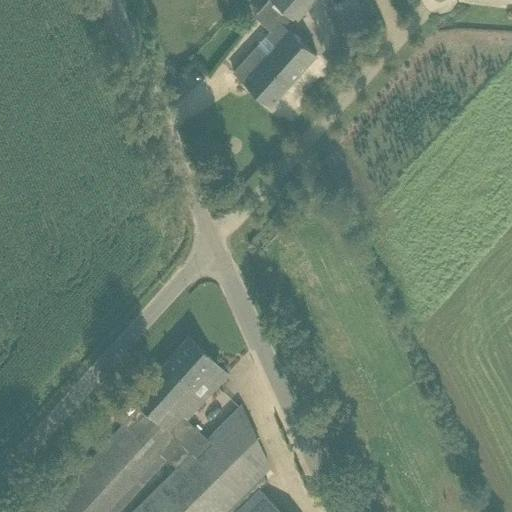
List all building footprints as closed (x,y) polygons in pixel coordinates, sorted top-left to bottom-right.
[(270,0),(270,1),(298,23),(317,0),(270,0)] [(344,0),(327,10),(346,42),(377,23),(362,0),(344,0)] [(258,46),(234,73),(270,106),(317,55),(280,21),(266,37),(276,46),(268,54),(258,46)] [(116,511),(179,443),(191,453),(202,443),(182,423),(227,374),(187,336),(130,399),(138,406),(136,409),(128,401),(113,418),(121,425),(41,511),(116,511)] [(234,511),(266,481),(261,475),(268,467),(240,405),(202,443),(191,453),(131,511),(234,511)] [(280,511),(264,496),(248,511),(280,511)]
